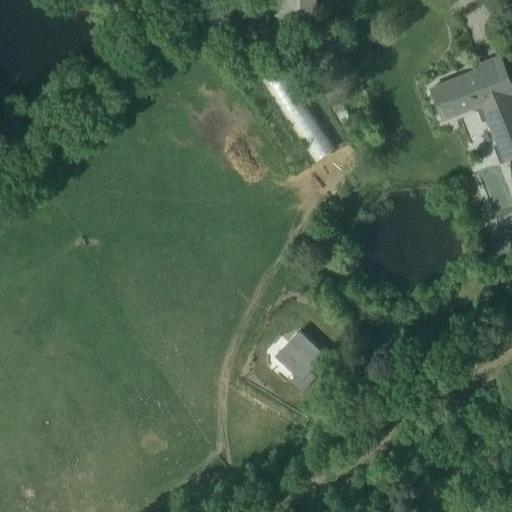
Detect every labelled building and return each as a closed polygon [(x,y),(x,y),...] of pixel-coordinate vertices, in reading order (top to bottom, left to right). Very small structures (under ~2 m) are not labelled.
[(333,24),(294,47),(309,71),(347,48),(333,24)] [(511,89),(511,85),(500,56),(476,66),(478,70),(432,89),(444,118),(476,105),(482,120),(487,118),(504,159),(499,161),(500,162),(511,157),(511,98),(509,91),(511,89)] [(328,130),(306,138),(312,157),(334,149),(328,130)] [(488,230),(489,257),(510,256),(509,229),(488,230)] [(300,328),(274,355),(294,374),(289,380),(301,391),(316,375),(309,369),(326,352),(300,328)]
